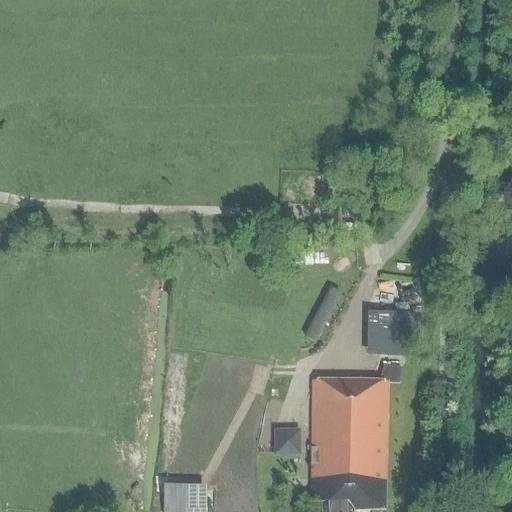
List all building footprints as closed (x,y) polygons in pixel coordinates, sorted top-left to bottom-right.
[(367,178),(328,178),(328,203),(367,203),(367,191),(384,191),(383,171),(367,171),(367,178)] [(417,315),(369,314),(368,357),(416,358),(417,315)] [(378,383),(312,382),(310,496),(316,496),(316,505),(322,505),(321,511),(353,511),(384,511),(386,386),(397,386),(398,370),(382,369),(378,383)] [(303,456),(302,431),(276,432),(277,457),(303,456)] [(207,511),(208,491),(165,491),(164,511),(207,511)]
